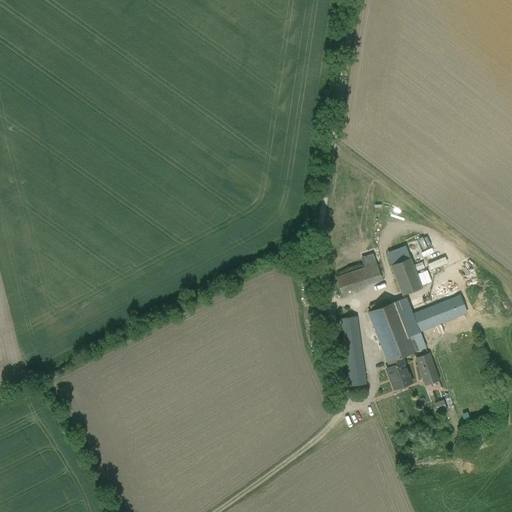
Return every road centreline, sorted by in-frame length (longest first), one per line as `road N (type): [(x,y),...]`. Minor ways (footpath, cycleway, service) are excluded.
road 1 (track): [(354,0),(319,242),(342,407),(324,435),(216,511)]
road 2 (track): [(329,302),(359,314),(372,379),(364,402),(342,407)]
